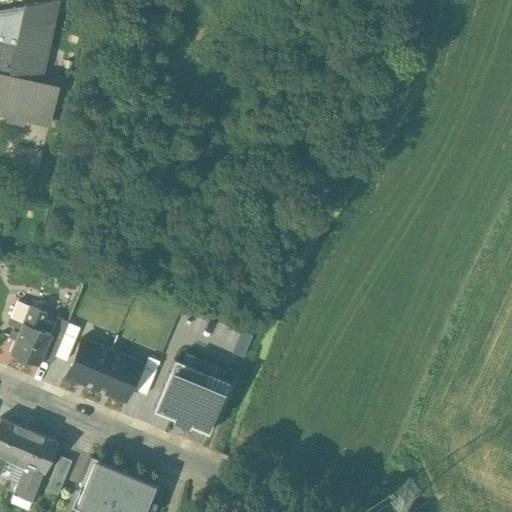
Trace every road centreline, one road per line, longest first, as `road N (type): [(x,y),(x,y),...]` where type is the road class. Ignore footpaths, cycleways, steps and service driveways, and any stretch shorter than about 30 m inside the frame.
road 1 (residential): [(180,456),(0,381)]
road 2 (residential): [(312,511),(180,456)]
